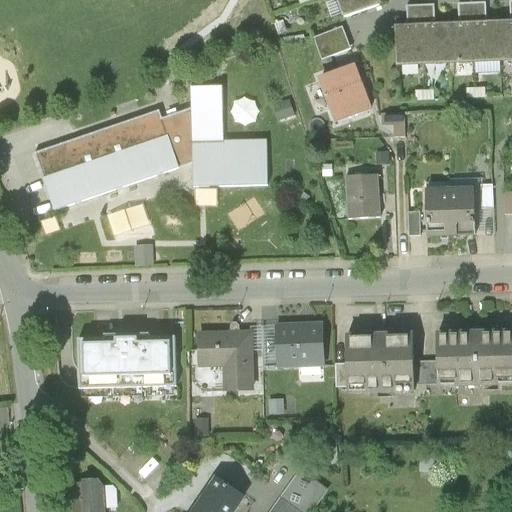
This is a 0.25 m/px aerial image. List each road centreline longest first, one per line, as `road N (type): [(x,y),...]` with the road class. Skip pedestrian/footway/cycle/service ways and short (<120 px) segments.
road 1 (residential): [(511,277),(17,296)]
road 2 (tertiary): [(40,511),(17,296)]
